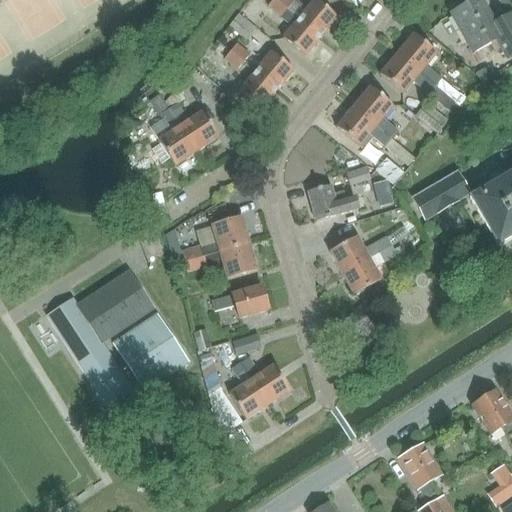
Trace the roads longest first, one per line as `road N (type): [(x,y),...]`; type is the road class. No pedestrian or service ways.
road 1 (tertiary): [(276,511),(511,358)]
road 2 (residential): [(266,168),(277,141),(396,0)]
road 3 (residential): [(324,384),(362,357),(299,292)]
road 4 (residential): [(299,292),(266,168)]
road 5 (residential): [(157,223),(240,165),(266,168)]
